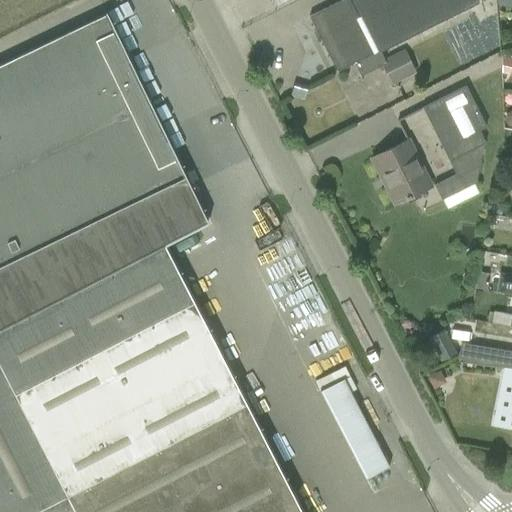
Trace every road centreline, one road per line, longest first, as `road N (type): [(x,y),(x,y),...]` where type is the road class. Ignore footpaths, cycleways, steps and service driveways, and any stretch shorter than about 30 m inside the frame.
road 1 (unclassified): [(446,474),(200,0)]
road 2 (unknown): [(347,511),(227,244),(235,198),(284,161)]
